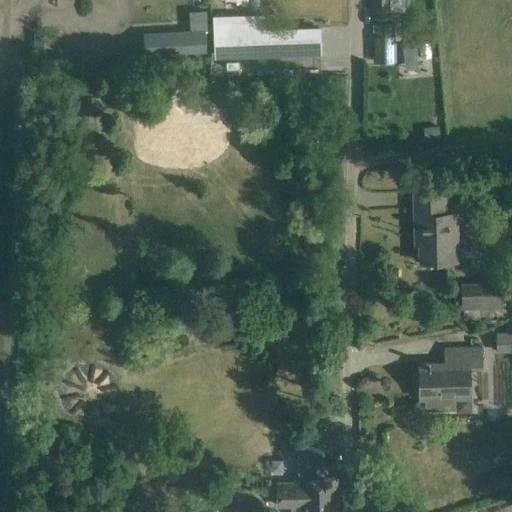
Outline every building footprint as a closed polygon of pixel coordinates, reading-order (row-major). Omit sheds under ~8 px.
[(372,0),(373,18),(391,18),(390,0),(372,0)] [(204,24),(203,9),(188,10),(189,25),(204,24)] [(265,13),(214,15),(216,57),(266,53),(295,55),(321,54),(321,51),(320,25),(265,28),(265,13)] [(206,33),(144,36),(145,54),(162,53),(207,51),(206,33)] [(395,61),(395,37),(374,37),(374,61),(395,61)] [(418,44),(402,45),(403,65),(419,65),(418,44)] [(439,126),(424,127),(426,139),(440,137),(439,126)] [(414,192),(416,235),(422,235),(423,243),(421,243),(422,261),(457,260),(455,213),(445,213),(444,190),(414,192)] [(502,282),(461,282),(462,317),(503,316),(502,282)] [(511,331),(496,332),(497,352),(511,351),(511,331)] [(426,410),(446,410),(455,410),(454,397),(470,396),(470,368),(482,368),(482,347),(446,348),(446,363),(419,364),(420,398),(426,398),(426,410)] [(336,511),(336,479),(324,479),(323,454),(311,448),(298,446),(299,480),(277,481),(277,507),(291,507),(290,511),(336,511)]
